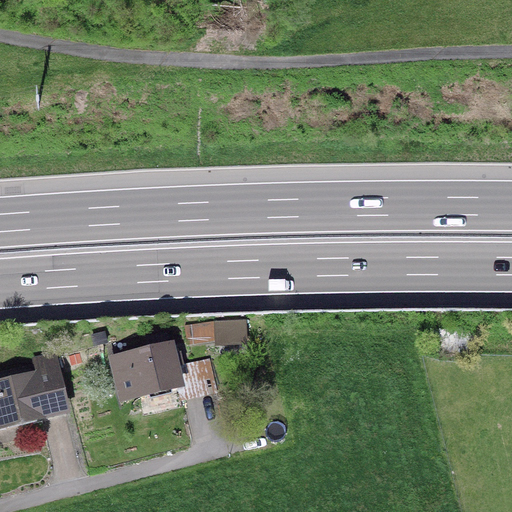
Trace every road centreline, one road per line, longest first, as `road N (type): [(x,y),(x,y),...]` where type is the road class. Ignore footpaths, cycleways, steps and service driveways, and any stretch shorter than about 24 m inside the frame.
road 1 (track): [(0,35),(239,62),(511,51)]
road 2 (motorway): [(511,206),(238,208),(0,222)]
road 3 (motorway): [(0,283),(241,269),(511,267)]
